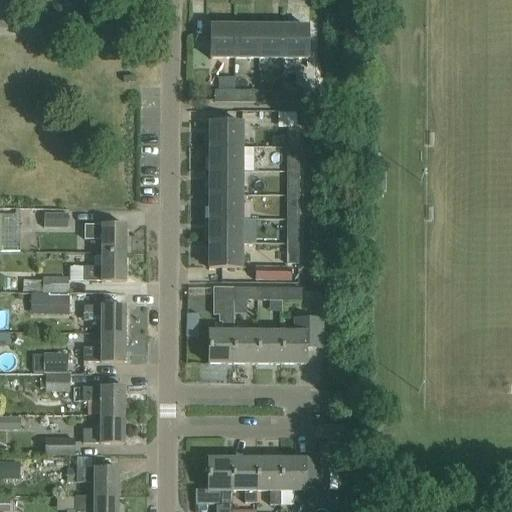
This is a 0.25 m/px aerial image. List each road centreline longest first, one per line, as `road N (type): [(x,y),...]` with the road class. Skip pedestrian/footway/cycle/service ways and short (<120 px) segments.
road 1 (residential): [(167,391),(169,0)]
road 2 (residential): [(167,436),(293,436),(293,393),(167,391)]
